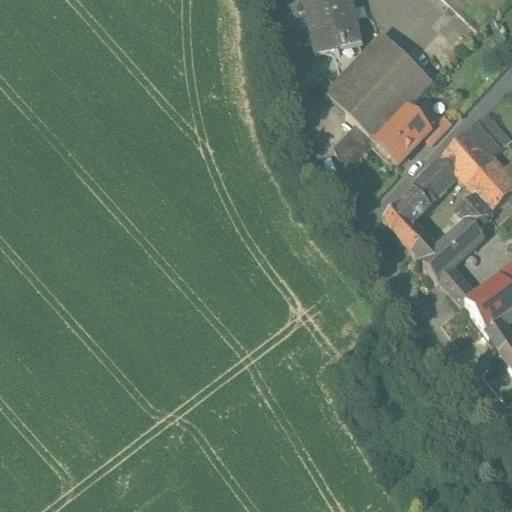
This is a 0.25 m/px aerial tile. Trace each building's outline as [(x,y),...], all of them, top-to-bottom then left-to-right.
[(346,13),(343,0),(325,0),(304,4),(314,56),(336,51),(341,78),(361,62),(358,47),(351,12),(346,13)] [(380,37),(361,62),(341,78),(335,84),(327,93),(324,95),(375,144),(409,108),(431,85),(380,37)] [(330,79),(321,88),(327,93),(335,84),(330,79)] [(375,144),(373,146),(396,168),(432,130),(426,125),(416,125),(416,115),(409,108),(375,144)] [(509,146),(485,119),(467,137),(490,162),(509,146)] [(350,134),(334,150),(345,174),(346,174),(368,151),(350,134)] [(467,137),(440,163),(456,180),(463,187),(490,162),(467,137)] [(440,163),(412,191),(414,194),(428,208),(456,180),(440,163)] [(511,164),(501,175),(511,186),(511,164)] [(511,186),(501,175),(474,199),(492,219),(511,199),(511,186)] [(414,194),(384,223),(402,243),(416,230),(413,225),(429,210),(428,208),(414,194)] [(474,199),(456,214),(467,225),(475,235),(494,221),(492,219),(474,199)] [(445,245),(436,254),(426,242),(412,254),(439,284),(483,243),(475,235),(467,225),(445,245)] [(416,230),(402,243),(412,254),(426,242),(416,230)] [(438,235),(433,235),(426,242),(436,254),(445,245),(438,235)] [(511,275),(500,285),(511,300),(511,275)] [(476,302),(466,309),(485,337),(500,326),(511,316),(511,300),(500,285),(476,302)] [(476,302),(462,286),(449,297),(462,312),(466,309),(476,302)] [(500,326),(485,337),(489,343),(504,332),(500,326)] [(511,341),(504,332),(489,343),(498,356),(499,354),(511,346),(511,341)] [(511,346),(499,354),(511,371),(511,346)]
